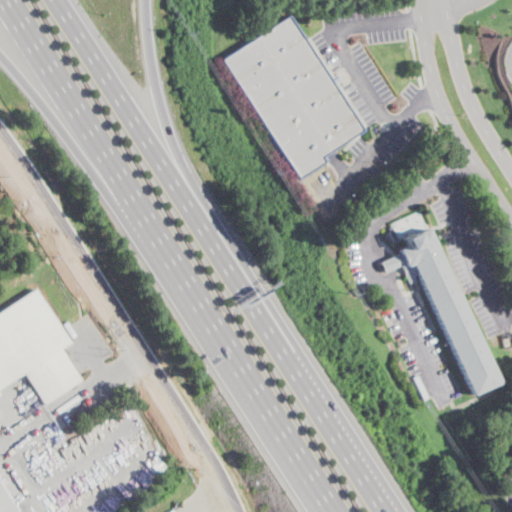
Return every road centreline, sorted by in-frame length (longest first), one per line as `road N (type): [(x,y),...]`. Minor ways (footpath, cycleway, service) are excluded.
road 1 (motorway): [(392,511),(57,0)]
road 2 (tertiary): [(0,132),(145,353),(234,511)]
road 3 (motorway): [(9,0),(178,265)]
road 4 (motorway): [(178,265),(335,511)]
road 5 (motorway): [(229,267),(166,124),(146,0)]
road 6 (motorway): [(0,56),(138,239),(178,265)]
road 7 (tertiary): [(419,0),(446,113),(511,221)]
road 8 (tertiary): [(511,170),(466,90),(446,0)]
